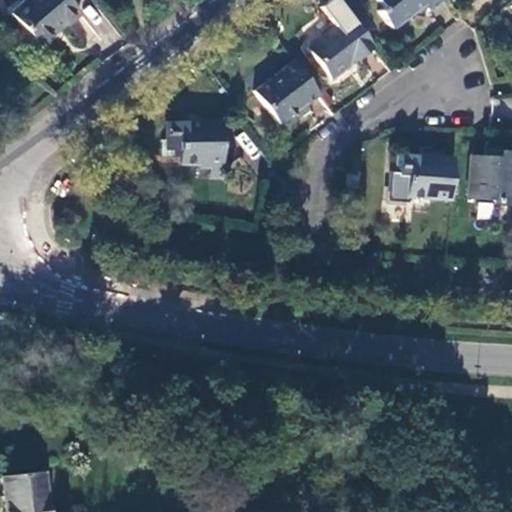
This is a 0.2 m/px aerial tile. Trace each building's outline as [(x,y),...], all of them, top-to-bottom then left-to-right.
[(68,0),(25,0),(10,13),(38,44),(63,23),(66,26),(80,14),(68,0)] [(428,6),(436,0),(379,0),(381,2),(377,5),(391,24),(423,1),(428,6)] [(334,77),(374,47),(347,11),(306,42),(334,77)] [(276,120),(317,91),(291,56),(251,86),(276,120)] [(220,117),(166,118),(165,140),(178,141),(178,161),(207,161),(208,163),(220,162),(220,117)] [(511,201),(511,148),(498,147),(498,154),(470,152),(467,195),(493,198),(493,201),(511,201)] [(406,193),(449,196),(452,153),(396,150),(394,171),(406,172),(406,187),(406,193)] [(357,188),(358,170),(348,169),(346,186),(357,188)] [(388,186),(406,187),(406,172),(394,171),(389,170),(388,186)] [(0,479),(3,511),(47,511),(43,472),(0,477),(0,479)]
